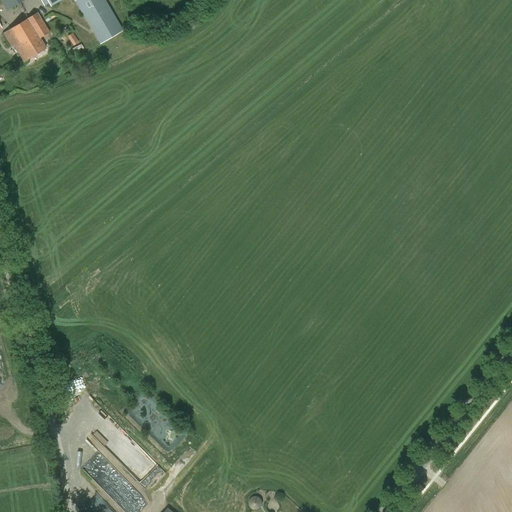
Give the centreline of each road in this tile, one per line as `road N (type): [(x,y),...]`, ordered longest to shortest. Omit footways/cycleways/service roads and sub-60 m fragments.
road 1 (unclassified): [(67,511),(51,422),(0,245)]
road 2 (secondary): [(384,511),(511,353)]
